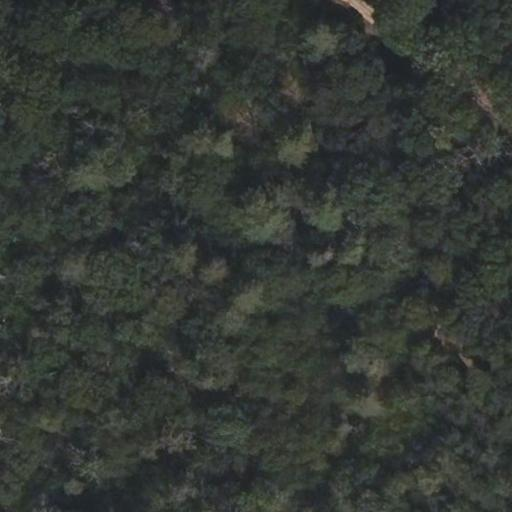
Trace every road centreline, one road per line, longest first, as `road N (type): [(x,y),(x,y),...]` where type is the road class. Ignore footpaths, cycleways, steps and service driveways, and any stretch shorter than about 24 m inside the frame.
road 1 (track): [(511,181),(275,511)]
road 2 (track): [(357,0),(511,119)]
